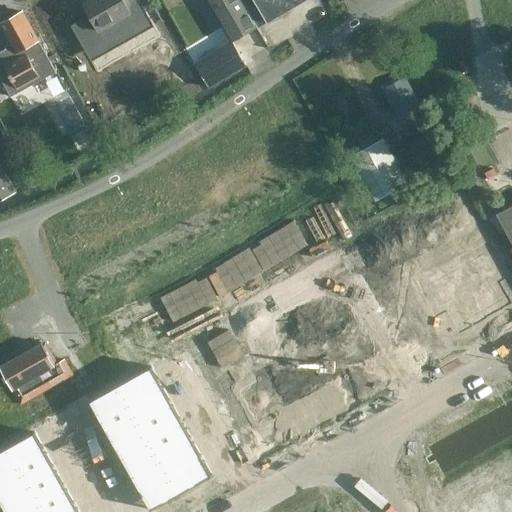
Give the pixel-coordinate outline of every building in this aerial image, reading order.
[(87,0),(83,3),(99,31),(128,15),(131,20),(144,12),(137,0),(87,0)] [(207,0),(232,42),(256,27),(240,0),(207,0)] [(255,0),(268,22),(306,0),(255,0)] [(0,23),(9,40),(14,50),(12,51),(5,49),(0,51),(0,78),(2,82),(11,77),(16,88),(43,73),(36,60),(46,55),(39,41),(22,11),(12,16),(8,15),(3,18),(3,22),(0,23)] [(246,64),(233,42),(195,64),(208,87),(246,64)] [(404,76),(383,88),(399,117),(421,104),(404,76)] [(69,93),(50,99),(59,130),(79,124),(69,93)] [(384,139),(351,157),(375,201),(408,183),(384,139)] [(0,170),(0,199),(12,193),(0,170)] [(337,171),(327,177),(341,201),(351,195),(337,171)] [(327,177),(316,183),(330,207),(341,201),(327,177)] [(316,183),(306,189),(320,213),(330,207),(316,183)] [(306,189),(296,195),(310,219),(320,213),(306,189)] [(296,195),(285,201),(299,225),(310,219),(296,195)] [(285,201),(275,207),(289,231),(299,225),(285,201)] [(511,205),(497,214),(511,242),(511,205)] [(275,207),(264,212),(278,237),(289,231),(275,207)] [(259,215),(254,218),(268,243),(275,239),(278,237),(264,212),(259,215)] [(254,218),(243,224),(258,249),(268,243),(254,218)] [(243,224),(233,230),(247,255),(258,249),(243,224)] [(233,230),(223,236),(237,261),(247,255),(233,230)] [(223,236),(212,242),(226,267),(237,261),(223,236)] [(212,242),(202,248),(216,273),(226,267),(212,242)] [(202,248),(191,254),(205,279),(216,273),(202,248)] [(483,259),(460,272),(485,318),(508,304),(496,283),(509,276),(495,252),(483,259)] [(191,254),(181,260),(195,285),(205,279),(191,254)] [(172,265),(171,266),(185,291),(188,289),(195,285),(181,260),(172,265)] [(171,266),(160,272),(174,297),(185,291),(171,266)] [(313,267),(303,272),(316,297),(327,291),(313,267)] [(160,272),(150,278),(164,303),(174,297),(160,272)] [(303,272),(292,278),(306,303),(316,297),(303,272)] [(436,286),(423,293),(437,317),(450,310),(462,331),(485,318),(460,272),(436,286)] [(226,377),(219,382),(226,395),(227,394),(258,448),(285,432),(337,403),(363,388),(389,373),(417,357),(386,303),(391,301),(375,274),(353,286),(368,313),(358,319),(332,334),(306,349),(254,379),(234,391),(226,377)] [(150,278),(139,284),(153,309),(164,303),(150,278)] [(292,278),(282,284),(296,309),(306,303),(292,278)] [(139,284),(129,290),(143,315),(153,309),(139,284)] [(282,284),(271,290),(285,315),(296,309),(282,284)] [(129,290),(119,296),(133,321),(143,315),(129,290)] [(271,290),(261,296),(275,321),(285,315),(271,290)] [(119,296),(108,302),(122,327),(133,321),(119,296)] [(261,296),(250,302),(264,327),(275,321),(261,296)] [(108,302),(98,308),(112,333),(122,327),(108,302)] [(250,302),(240,308),(254,333),(264,327),(250,302)] [(98,308),(87,314),(101,339),(112,333),(98,308)] [(240,308),(230,314),(244,339),(254,333),(240,308)] [(230,314),(219,320),(233,345),(244,339),(230,314)] [(219,320),(209,326),(223,351),(233,345),(219,320)] [(209,326),(198,332),(212,357),(223,351),(209,326)] [(198,332),(188,338),(202,363),(212,357),(198,332)] [(42,342),(0,366),(0,367),(22,403),(72,374),(64,359),(54,364),(42,342)] [(152,368),(91,402),(152,510),(213,476),(152,368)] [(79,511),(35,433),(0,452),(0,499),(7,511),(79,511)]
